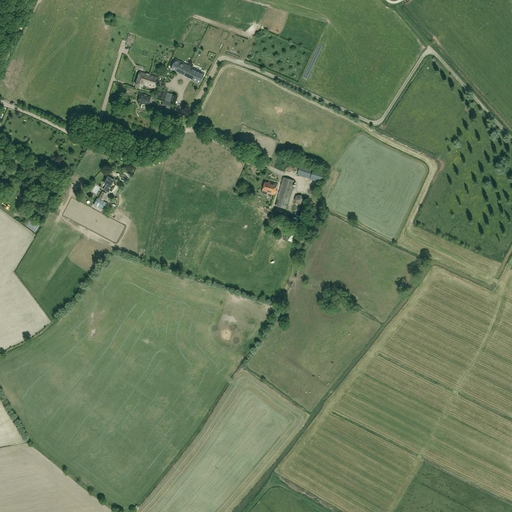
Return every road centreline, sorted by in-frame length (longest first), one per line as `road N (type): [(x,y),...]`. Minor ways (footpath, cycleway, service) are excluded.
road 1 (track): [(435,53),(424,53),(375,123),(220,58),(188,129)]
road 2 (track): [(283,173),(188,129),(153,159),(119,157),(0,102)]
